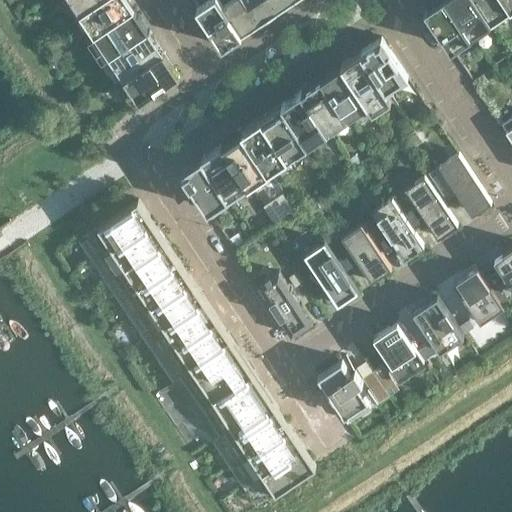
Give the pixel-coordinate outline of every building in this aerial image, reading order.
[(72,0),(80,12),(97,0),(72,0)] [(95,34),(135,7),(130,0),(98,0),(80,12),(95,34)] [(230,12),(223,3),(221,0),(205,0),(197,6),(210,26),(230,12)] [(261,20),(247,0),(227,0),(223,3),(230,12),(243,32),(261,20)] [(279,8),(273,0),(247,0),(261,20),(279,8)] [(291,0),(273,0),(279,8),(291,0)] [(471,33),(449,0),(435,0),(425,7),(452,47),(471,33)] [(491,20),(477,0),(449,0),(471,33),(491,20)] [(511,7),(506,0),(477,0),(491,20),(511,7)] [(110,56),(150,29),(135,7),(95,34),(110,56)] [(243,32),(230,12),(210,26),(223,45),(243,32)] [(125,78),(165,51),(150,29),(110,56),(125,78)] [(382,36),(362,49),(389,89),(408,76),(382,36)] [(389,89),(362,49),(342,62),(369,102),(389,89)] [(140,101),(180,74),(165,51),(125,78),(116,83),(130,103),(138,98),(140,101)] [(369,102),(342,62),(322,76),(349,116),(369,102)] [(349,116),(322,76),(302,89),(329,129),(349,116)] [(329,129),(302,89),(282,102),(309,143),(329,129)] [(309,143),(282,102),(262,116),(289,156),(309,143)] [(511,137),(511,115),(502,122),(511,137)] [(289,156),(262,116),(242,129),(269,169),(289,156)] [(269,169),(242,129),(222,142),(249,182),(269,169)] [(249,182),(222,142),(202,156),(229,196),(249,182)] [(492,201),(459,151),(439,164),(472,214),(492,201)] [(229,196),(202,156),(182,169),(209,209),(229,196)] [(405,186),(438,236),(458,223),(425,173),(405,186)] [(405,258),(425,245),(392,195),(372,208),(405,258)] [(276,403),(139,198),(86,233),(88,236),(81,241),(174,381),(181,376),(219,434),(213,438),(216,444),(223,440),(223,439),(276,403)] [(372,280),(392,267),(362,222),(342,236),(372,280)] [(325,239),(305,253),(339,303),(358,289),(325,239)] [(511,244),(503,251),(503,252),(495,257),(501,267),(502,270),(503,269),(511,282),(511,244)] [(478,266),(454,282),(481,322),(504,306),(492,288),(503,281),(496,270),(485,278),(478,266)] [(312,320),(279,270),(271,275),(270,274),(266,277),(267,278),(259,283),(292,333),(312,320)] [(438,293),(414,309),(441,349),(464,333),(438,293)] [(425,359),(398,320),(374,335),(401,375),(425,359)] [(369,398),(359,382),(364,379),(356,367),(351,370),(343,358),(319,374),(345,414),(345,413),(346,414),(347,414),(346,412),(368,398),(368,399),(369,398)] [(374,394),(385,387),(378,376),(367,383),(374,394)] [(317,464),(276,403),(223,439),(223,440),(216,444),(255,501),(261,496),(263,500),(317,464)]
